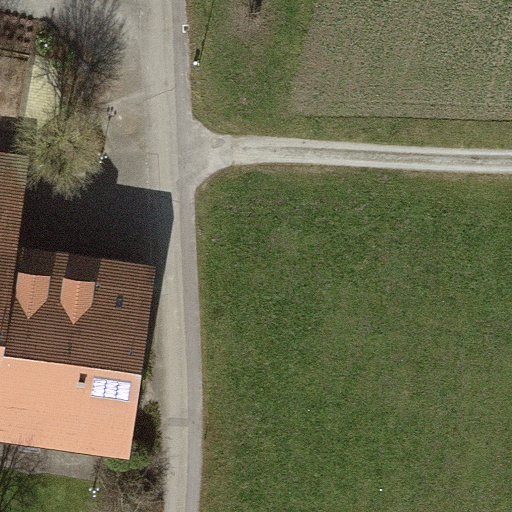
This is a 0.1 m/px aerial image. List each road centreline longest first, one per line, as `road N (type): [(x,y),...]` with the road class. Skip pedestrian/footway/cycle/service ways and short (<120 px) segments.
road 1 (unclassified): [(181,511),(187,370),(166,0)]
road 2 (track): [(511,162),(174,145)]
road 3 (track): [(167,33),(22,0)]
